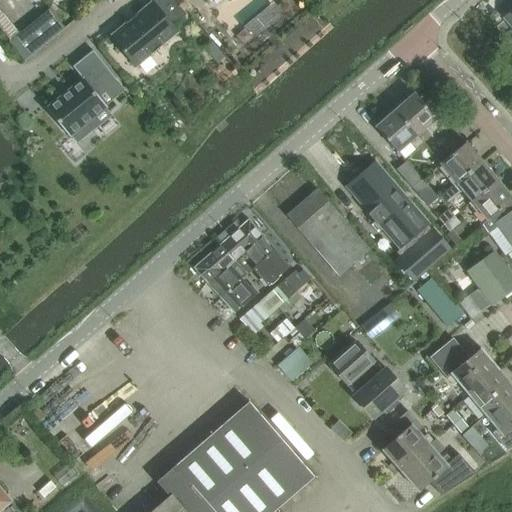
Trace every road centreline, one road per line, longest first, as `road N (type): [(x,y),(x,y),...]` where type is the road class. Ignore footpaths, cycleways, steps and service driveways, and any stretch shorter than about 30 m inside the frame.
road 1 (residential): [(0,406),(416,41)]
road 2 (residential): [(0,69),(14,86),(122,0)]
road 3 (residential): [(416,41),(511,150)]
